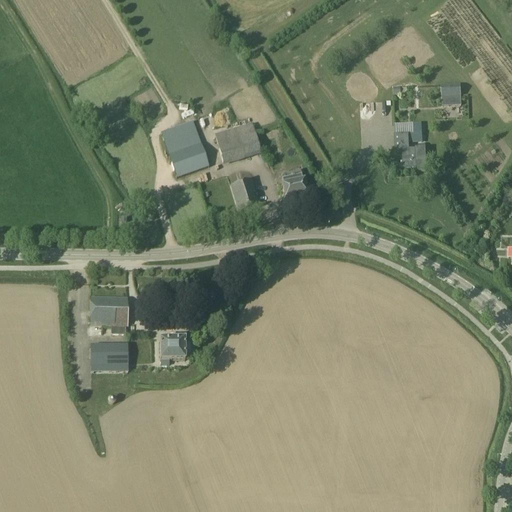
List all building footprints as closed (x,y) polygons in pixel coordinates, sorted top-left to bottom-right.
[(460,86),(441,87),(442,98),(460,97),(460,86)] [(177,180),(208,168),(200,144),(192,122),(161,134),(168,156),(177,180)] [(236,129),(215,136),(219,149),(219,150),(223,164),(260,153),(253,129),(238,133),(236,129)] [(415,150),(409,150),(408,136),(394,136),(395,154),(402,153),(402,170),(416,169),(416,173),(427,173),(425,149),(415,150)] [(303,183),(302,183),(300,171),(290,173),(291,178),(282,180),(283,187),(282,187),(285,201),(306,197),(306,196),(311,195),(309,188),(305,189),(303,183)] [(259,207),(251,180),(230,187),(237,214),(259,207)] [(111,336),(125,336),(125,329),(127,329),(127,299),(90,298),(89,327),(111,328),(111,336)] [(160,361),(185,361),(185,352),(190,352),(190,344),(185,345),(185,340),(160,340),(160,361)] [(128,346),(90,346),(90,366),(128,366),(128,346)]
